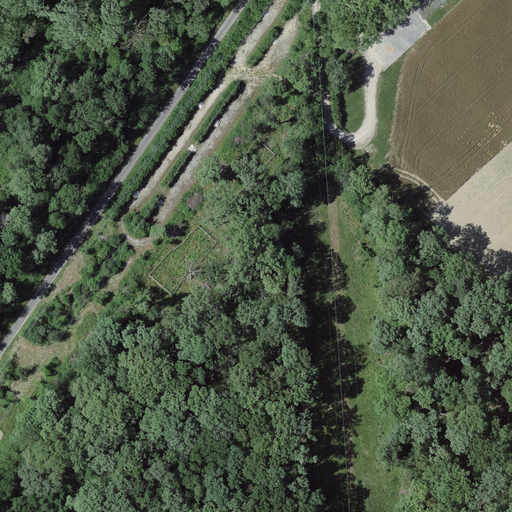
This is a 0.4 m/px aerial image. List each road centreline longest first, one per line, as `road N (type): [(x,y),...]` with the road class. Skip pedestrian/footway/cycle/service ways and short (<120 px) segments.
road 1 (track): [(280,0),(123,220),(123,232),(137,242),(155,232),(182,179),(317,3)]
road 2 (unclassified): [(0,350),(244,0)]
road 3 (track): [(365,511),(328,125)]
